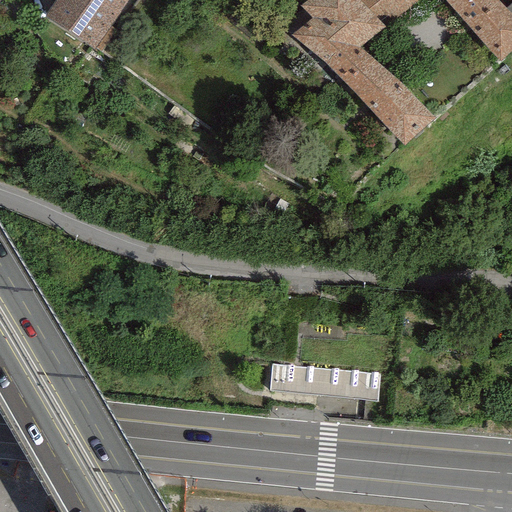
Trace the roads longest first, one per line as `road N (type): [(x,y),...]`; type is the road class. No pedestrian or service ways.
road 1 (unclassified): [(511,282),(178,261),(0,197)]
road 2 (primary): [(0,424),(511,473)]
road 3 (motorway): [(135,511),(0,279)]
